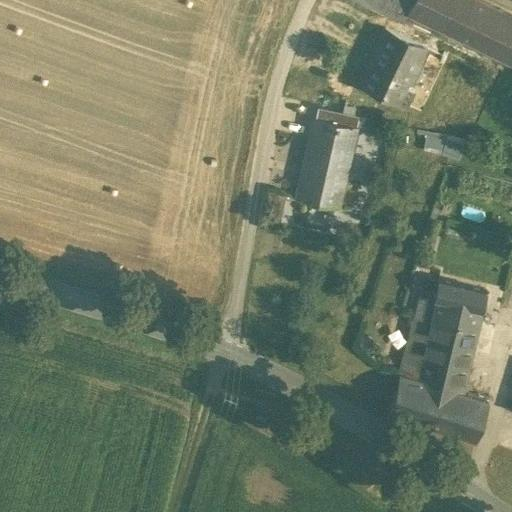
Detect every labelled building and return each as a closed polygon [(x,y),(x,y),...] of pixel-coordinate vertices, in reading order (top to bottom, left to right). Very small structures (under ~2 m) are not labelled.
[(411,0),(358,0),(403,21),(407,11),(411,0)] [(511,13),(483,0),(411,0),(407,11),(511,60),(511,13)] [(407,36),(386,26),(359,81),(406,103),(414,88),(409,85),(427,47),(407,36)] [(413,26),(407,36),(427,47),(437,53),(443,40),(413,26)] [(315,117),(355,126),(358,113),(318,105),(315,117)] [(355,126),(315,117),(298,195),(338,204),(355,126)] [(463,140),(449,135),(443,152),(458,157),(463,140)] [(434,296),(439,277),(426,275),(422,293),(434,296)] [(486,289),(439,277),(434,296),(483,307),(486,289)] [(463,394),(483,307),(434,296),(422,293),(399,373),(463,394)] [(489,401),(463,394),(399,373),(389,412),(476,441),(489,401)]
